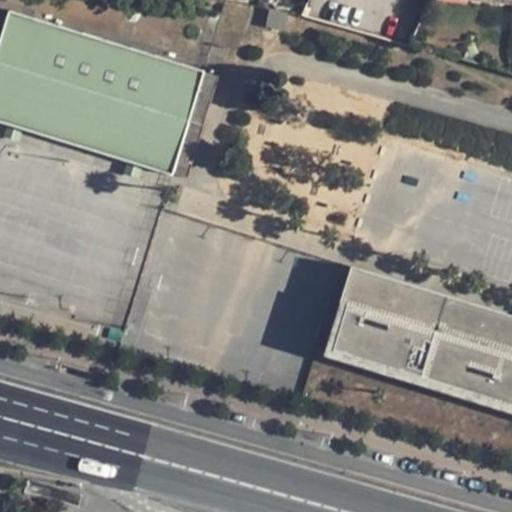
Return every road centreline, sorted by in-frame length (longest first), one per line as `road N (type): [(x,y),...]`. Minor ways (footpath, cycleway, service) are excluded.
road 1 (residential): [(511,508),(0,369)]
road 2 (motorway): [(416,511),(0,397)]
road 3 (motorway): [(0,435),(279,511)]
